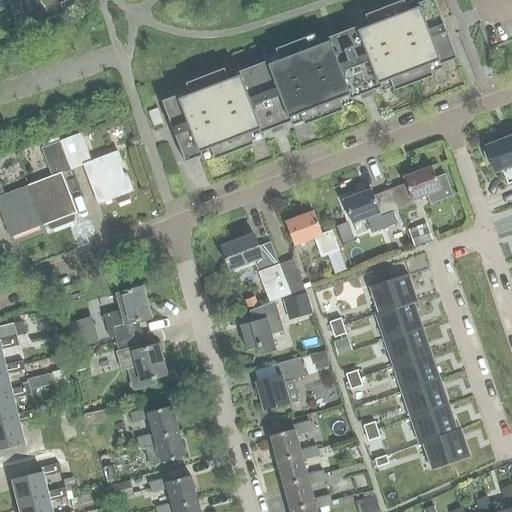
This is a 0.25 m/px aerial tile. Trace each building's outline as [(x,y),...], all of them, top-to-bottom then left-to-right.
[(0,0),(0,9),(21,1),(20,0),(0,0)] [(262,133),(290,123),(292,127),(353,103),(352,99),(380,89),(381,93),(443,69),(442,65),(457,59),(434,0),(427,0),(418,3),(416,0),(415,0),(355,23),(356,27),(329,37),(327,34),(265,57),(266,61),(239,71),(237,68),(175,91),(177,95),(162,101),(185,162),(200,157),(202,160),(264,137),(262,133)] [(83,165),(98,204),(114,198),(115,201),(118,203),(129,199),(130,195),(128,192),(133,190),(117,151),(91,161),(81,135),(61,142),(71,170),(83,165)] [(494,172),(511,164),(511,136),(485,147),(494,172)] [(61,142),(42,150),(52,176),(28,185),(43,225),(47,223),(48,226),(51,229),(72,221),(73,216),(72,213),(76,212),(61,174),(71,170),(61,142)] [(405,184),(389,190),(397,213),(415,206),(413,201),(426,196),(430,205),(452,196),(444,175),(435,178),(431,167),(402,178),(405,184)] [(28,185),(4,194),(0,184),(0,211),(10,237),(43,225),(28,185)] [(380,219),(397,213),(389,190),(373,196),(370,190),(342,201),(351,225),(378,215),(380,219)] [(321,257),(339,250),(331,230),(322,234),(313,212),(284,222),(294,246),(314,238),(321,257)] [(346,224),(336,228),(339,238),(350,234),(346,224)] [(408,230),(413,245),(431,239),(426,224),(408,230)] [(289,293),(278,264),(270,243),(258,248),(253,234),(220,246),(225,259),(223,260),(224,264),(226,263),(229,270),(253,261),(268,301),(289,293)] [(293,259),(278,264),(289,293),(303,288),(293,259)] [(404,276),(366,289),(375,316),(410,304),(413,303),(404,276)] [(104,315),(108,329),(112,328),(116,341),(142,334),(138,321),(151,317),(142,287),(117,294),(121,310),(104,315)] [(244,301),(247,310),(254,308),(251,299),(244,301)] [(281,332),(279,322),(274,302),(249,311),(252,323),(239,327),(245,349),(256,346),(259,356),(274,351),(270,335),(281,332)] [(375,316),(371,317),(380,343),(418,330),(410,304),(375,316)] [(0,370),(4,370),(3,365),(0,353),(0,349),(19,345),(16,336),(25,334),(21,321),(0,326),(0,370)] [(333,322),(320,326),(322,334),(336,329),(333,322)] [(336,329),(322,334),(325,341),(338,337),(336,329)] [(418,330),(380,343),(389,369),(427,356),(418,330)] [(127,371),(133,390),(155,384),(154,379),(167,375),(159,344),(146,348),(142,334),(116,341),(120,355),(117,356),(121,372),(127,371)] [(311,356),(314,369),(329,365),(326,353),(311,356)] [(427,356),(389,369),(398,394),(436,381),(427,356)] [(70,361),(72,373),(84,370),(82,358),(70,361)] [(292,379),(304,376),(299,358),(273,365),(276,376),(255,382),(263,411),(298,401),(292,379)] [(4,370),(0,370),(0,397),(10,394),(9,390),(5,375),(25,370),(23,360),(3,365),(4,370)] [(350,373),(337,378),(340,385),(353,381),(350,373)] [(29,385),(30,391),(52,385),(49,374),(27,379),(29,385)] [(353,381),(340,385),(342,393),(356,388),(353,381)] [(436,381),(398,394),(406,420),(445,407),(436,381)] [(29,385),(9,390),(10,394),(0,397),(0,423),(17,419),(15,414),(11,398),(31,394),(30,391),(29,385)] [(83,403),(86,414),(104,409),(101,399),(83,403)] [(153,435),(154,438),(177,432),(170,407),(147,413),(146,410),(130,414),(132,423),(148,419),(153,435)] [(445,407),(406,420),(415,446),(419,445),(453,433),(445,407)] [(35,409),(15,414),(17,419),(0,423),(0,449),(23,444),(18,423),(37,418),(35,409)] [(268,436),(275,461),(299,454),(298,451),(294,435),(310,431),(308,421),(291,426),(292,429),(268,436)] [(368,425),(355,429),(357,437),(370,432),(368,425)] [(154,438),(153,435),(137,439),(139,447),(155,443),(161,463),(184,457),(177,432),(154,438)] [(370,432),(357,437),(360,444),(373,440),(370,432)] [(453,433),(419,445),(428,471),(466,458),(457,432),(453,433)] [(315,446),(298,451),(299,454),(275,461),(282,486),(306,479),(305,476),(301,460),(317,456),(315,446)] [(48,497),(46,492),(42,477),(61,472),(59,463),(40,468),(41,472),(12,480),(18,505),(48,497)] [(105,481),(116,478),(112,465),(101,468),(105,481)] [(305,476),(306,479),(282,486),(290,511),(313,504),(312,501),(308,485),(324,481),(322,471),(305,476)] [(172,504),(173,507),(196,501),(189,476),(166,482),(165,478),(148,483),(151,493),(167,488),(172,504)] [(105,487),(110,502),(133,495),(129,480),(105,487)] [(511,507),(495,511),(511,511),(511,488),(510,485),(500,490),(502,498),(508,496),(511,507)] [(65,488),(46,492),(48,497),(18,505),(19,511),(51,511),(49,502),(67,497),(65,488)] [(354,501),(358,511),(372,511),(379,510),(374,494),(354,501)] [(329,496),(312,501),(313,504),(290,511),(289,511),(315,511),(315,510),(331,506),(329,496)] [(492,511),(486,496),(475,501),(477,509),(483,507),(484,511),(492,511)] [(173,507),(172,504),(155,508),(155,511),(199,511),(196,501),(173,507)]
